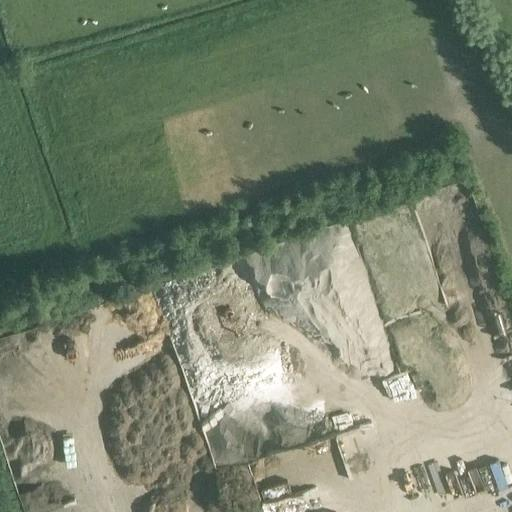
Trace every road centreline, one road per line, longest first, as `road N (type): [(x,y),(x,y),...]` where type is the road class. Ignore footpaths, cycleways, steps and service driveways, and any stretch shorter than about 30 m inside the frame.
road 1 (unknown): [(391,460),(385,425),(354,380),(327,361),(266,341)]
road 2 (unknown): [(391,460),(480,432),(511,451)]
